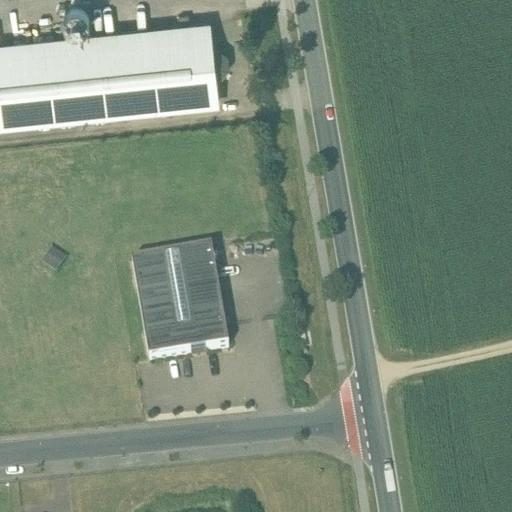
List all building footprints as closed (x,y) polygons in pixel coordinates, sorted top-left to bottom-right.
[(77,7),(73,8),(71,9),(69,10),(67,11),(66,13),(65,16),(64,18),(64,20),(65,23),(66,26),(69,29),(70,30),(73,31),(75,32),(77,32),(80,32),(82,31),(85,29),(87,26),(88,24),(89,22),(89,19),(89,16),(88,14),(87,12),(85,10),(83,9),(81,8),(77,7)] [(188,15),(179,16),(179,25),(189,24),(188,15)] [(207,23),(0,45),(0,127),(216,104),(207,23)] [(212,248),(132,262),(146,341),(225,327),(212,248)] [(225,327),(146,341),(149,362),(229,348),(225,327)]
